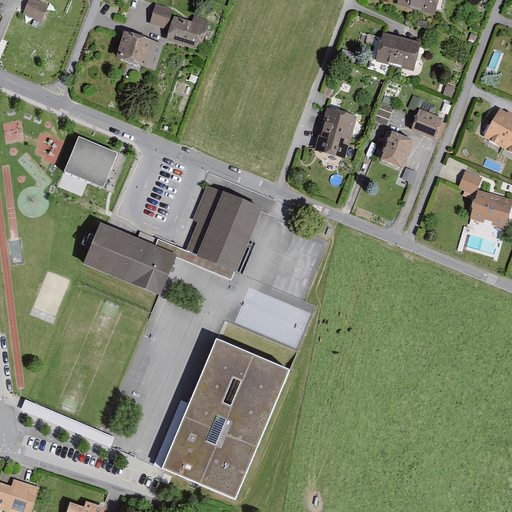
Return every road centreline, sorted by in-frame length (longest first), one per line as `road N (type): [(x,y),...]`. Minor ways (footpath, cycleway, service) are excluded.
road 1 (residential): [(500,0),(406,244)]
road 2 (residential): [(278,192),(57,101)]
road 3 (residential): [(349,0),(278,192)]
road 4 (residential): [(192,511),(5,453)]
road 5 (residential): [(406,244),(278,192)]
